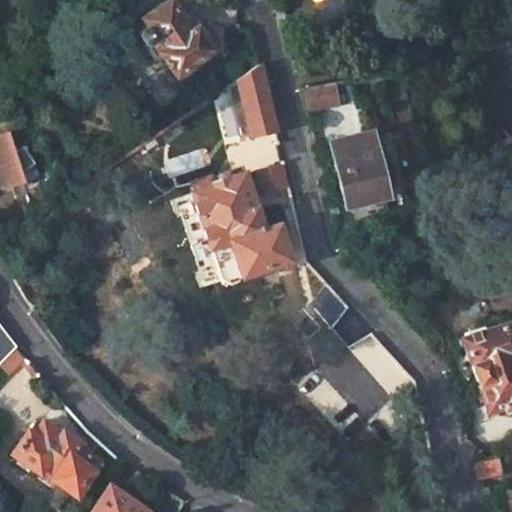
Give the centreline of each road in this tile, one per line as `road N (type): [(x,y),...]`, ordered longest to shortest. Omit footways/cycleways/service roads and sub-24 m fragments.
road 1 (residential): [(255,0),(318,241),(431,374),(463,511)]
road 2 (residential): [(236,511),(106,428),(0,290)]
